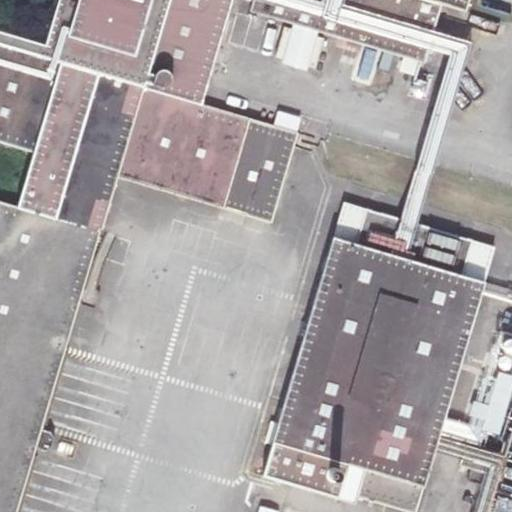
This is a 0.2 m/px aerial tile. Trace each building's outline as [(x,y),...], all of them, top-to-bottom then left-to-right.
[(0,0),(0,511),(10,511),(113,176),(276,225),(303,134),(200,104),(231,0),(249,0),(246,11),(427,65),(445,4),(466,10),(469,0),(0,0)] [(285,25),(275,63),(314,73),(324,35),(285,25)] [(430,496),(492,291),(341,246),(279,451),(430,496)] [(511,383),(500,380),(474,475),(511,485),(511,383)] [(511,511),(511,489),(500,485),(491,511),(511,511)]
